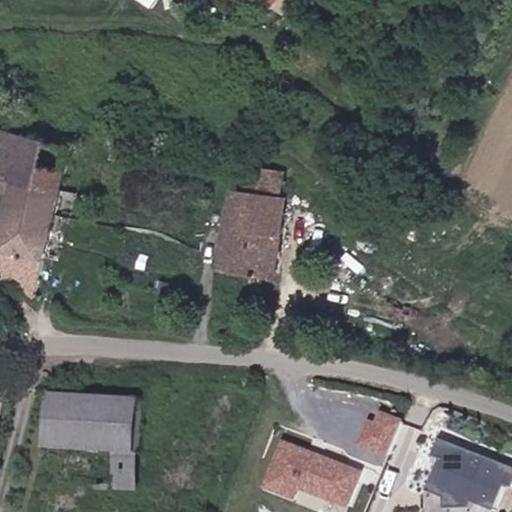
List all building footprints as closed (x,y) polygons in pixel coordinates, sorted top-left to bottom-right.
[(301,0),(264,0),(292,16),(301,0)] [(0,240),(21,259),(15,274),(52,308),(60,267),(82,137),(20,126),(19,134),(13,177),(0,176),(0,178),(0,186),(30,191),(25,221),(3,219),(0,240)] [(239,191),(237,213),(233,274),(291,277),(293,217),(294,196),(290,195),(291,167),(258,165),(245,182),(239,191)] [(61,401),(54,457),(144,469),(151,412),(61,401)] [(395,457),(408,421),(383,412),(379,422),(372,419),(363,446),(395,457)] [(511,462),(444,438),(426,490),(488,511),(504,511),(511,490),(511,462)] [(369,473),(286,443),(268,493),(300,505),(305,490),(356,509),(369,473)]
